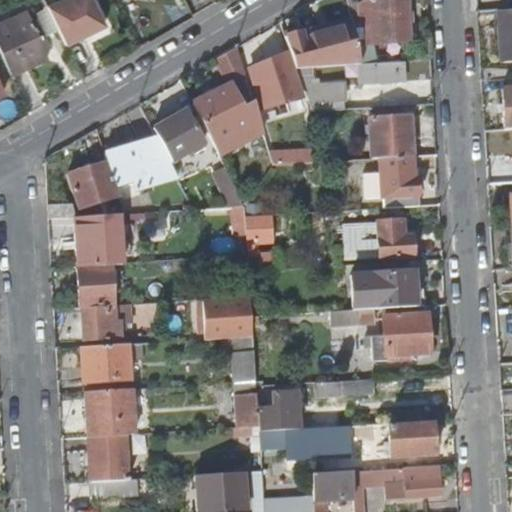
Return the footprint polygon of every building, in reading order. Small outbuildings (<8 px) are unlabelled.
[(100,0),(49,0),(47,1),(66,43),(111,23),(100,0)] [(345,0),(350,17),(351,23),(356,43),(365,42),(366,45),(409,42),(407,0),(345,0)] [(0,23),(0,51),(10,74),(49,58),(40,38),(46,35),(33,8),(0,23)] [(511,10),(496,11),(499,60),(511,59),(511,10)] [(350,17),(301,31),(303,36),(351,23),(350,17)] [(361,66),(356,43),(351,23),(303,36),(301,31),(284,36),(295,70),(361,66)] [(215,58),(227,79),(242,73),(234,47),(215,58)] [(304,109),(287,52),(248,64),(260,101),(262,101),(268,120),(304,109)] [(403,66),(360,68),(361,86),(404,84),(403,66)] [(227,79),(189,99),(209,139),(216,152),(262,132),(253,103),(242,109),(240,102),(237,98),(227,79)] [(343,86),(317,87),(318,102),(344,102),(343,86)] [(503,132),(511,131),(511,89),(501,90),(503,132)] [(240,102),(242,109),(253,103),(250,97),(240,102)] [(151,125),(155,135),(175,175),(178,174),(169,157),(198,143),(182,110),(151,125)] [(373,159),(380,159),(413,158),(411,120),(371,122),(373,159)] [(102,152),(104,160),(112,183),(130,177),(134,187),(175,175),(155,135),(102,152)] [(272,149),(273,162),(313,161),(313,148),(272,149)] [(414,180),(413,158),(380,159),(381,198),(393,198),(393,208),(421,207),(419,180),(414,180)] [(115,194),(112,183),(104,160),(70,171),(81,205),(115,194)] [(229,205),(241,204),(227,176),(218,181),(229,205)] [(47,218),(75,216),(74,201),(46,202),(47,218)] [(242,215),(242,212),(242,204),(241,204),(229,205),(228,205),(230,232),(244,231),(242,215)] [(75,267),(109,264),(120,264),(116,213),(91,214),(92,222),(73,223),(75,267)] [(242,215),(244,231),(244,244),(245,251),(252,250),(252,235),(266,234),(266,214),(242,215)] [(381,247),(381,258),(414,258),(414,237),(403,237),(403,222),(380,222),(381,236),(374,236),(375,247),(381,247)] [(244,231),(230,232),(231,244),(244,244),(244,231)] [(76,306),(81,306),(111,304),(110,282),(109,264),(75,267),(76,306)] [(120,264),(109,264),(110,282),(121,282),(120,264)] [(377,309),(391,308),(426,307),(426,289),(415,290),(415,273),(376,275),(377,309)] [(250,328),(249,316),(225,317),(224,300),(202,302),(204,332),(222,330),(222,339),(251,338),(250,328)] [(116,304),(111,304),(81,306),(83,338),(118,336),(117,327),(123,326),(123,319),(129,319),(129,312),(122,313),(122,304),(116,304)] [(428,353),(426,307),(391,308),(392,318),(379,318),(379,334),(366,335),(366,360),(405,359),(405,354),(428,353)] [(370,319),(370,309),(354,310),(354,319),(370,319)] [(125,381),(123,345),(78,348),(80,383),(125,381)] [(233,384),(254,383),(252,355),(232,356),(233,384)] [(375,393),(375,380),(332,381),(311,382),(312,395),(375,393)] [(255,403),(257,428),(275,428),(293,427),(292,389),(270,390),(270,402),(255,403)] [(84,440),(121,438),(132,437),(129,390),(81,392),(84,440)] [(257,428),(255,403),(255,397),(234,399),(235,430),(257,428)] [(502,419),(511,418),(511,397),(500,399),(502,419)] [(436,454),(435,422),(387,424),(387,455),(436,454)] [(373,440),(373,424),(333,426),(334,442),(373,440)] [(275,428),(257,428),(257,429),(258,447),(275,446),(275,428)] [(121,438),(84,440),(87,484),(124,482),(121,438)] [(439,467),(350,471),(352,496),(353,511),(362,511),(362,485),(384,485),(386,500),(440,499),(440,487),(444,487),(444,480),(439,480),(439,467)] [(352,496),(350,471),(312,472),(314,511),(326,511),(325,497),(352,496)] [(245,509),(243,475),(195,478),(197,511),(245,509)] [(133,481),(124,482),(87,484),(88,502),(134,499),(133,481)]
